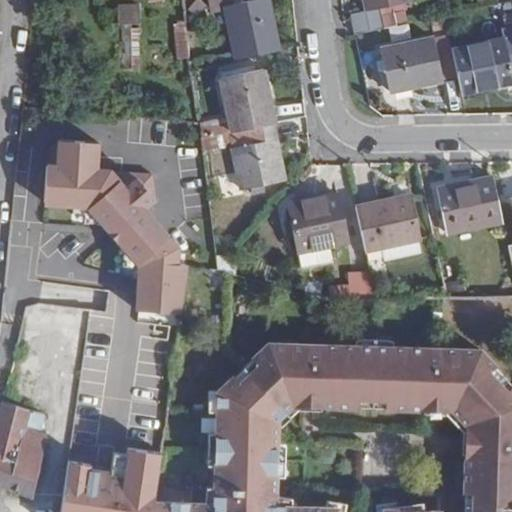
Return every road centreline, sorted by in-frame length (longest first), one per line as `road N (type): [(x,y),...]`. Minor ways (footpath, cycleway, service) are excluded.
road 1 (residential): [(318,0),(330,104),(344,127),(368,139),(511,137)]
road 2 (residential): [(0,143),(12,0)]
